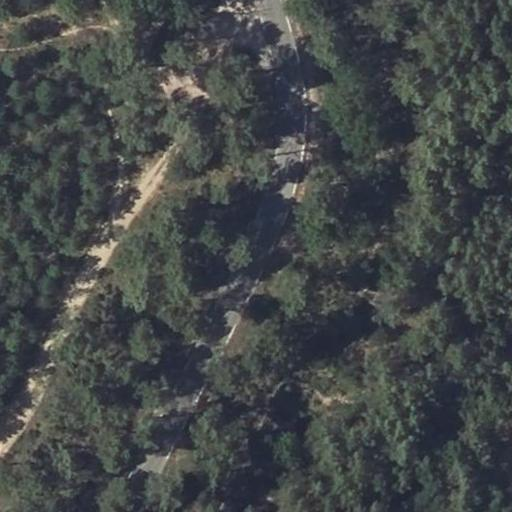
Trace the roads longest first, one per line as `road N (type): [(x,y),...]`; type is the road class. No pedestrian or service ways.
road 1 (tertiary): [(121,511),(281,204),(298,90),(276,0)]
road 2 (unknown): [(0,455),(142,183),(194,64),(250,0)]
